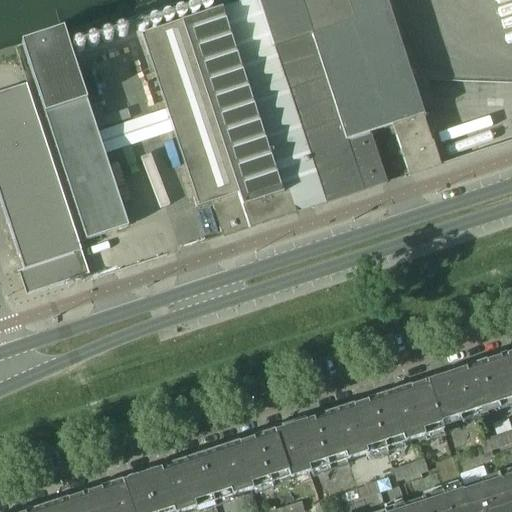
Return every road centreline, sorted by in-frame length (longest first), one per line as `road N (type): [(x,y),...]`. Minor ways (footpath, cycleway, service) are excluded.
road 1 (secondary): [(0,386),(511,207)]
road 2 (residential): [(0,497),(511,328)]
road 3 (secondary): [(511,185),(0,351)]
